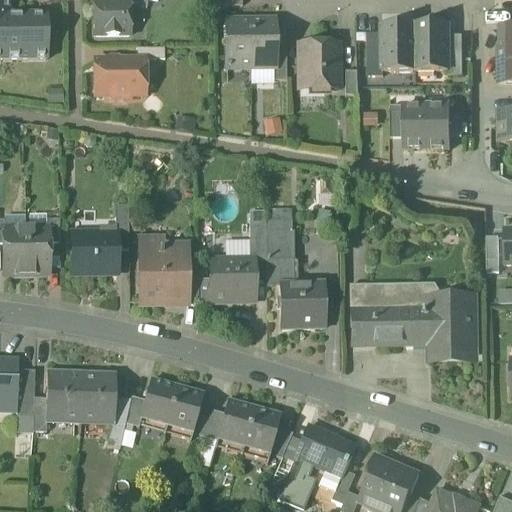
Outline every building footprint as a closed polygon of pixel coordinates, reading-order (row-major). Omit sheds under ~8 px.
[(0,0),(0,63),(46,63),(45,17),(8,17),(7,0),(0,0)] [(241,10),(240,0),(212,0),(213,10),(241,10)] [(93,40),(129,40),(129,4),(121,4),(93,5),(93,40)] [(273,24),(249,25),(249,73),(272,72),(273,72),(273,56),(273,24)] [(225,73),(249,73),(249,25),(225,25),(225,73)] [(383,76),(415,75),(414,27),(381,28),(381,37),(382,56),(382,76),(383,76)] [(447,27),(414,27),(415,75),(447,75),(448,75),(447,55),(447,39),(447,27)] [(511,85),(511,29),(500,30),(500,59),(498,59),(498,86),(511,85)] [(366,55),(367,55),(382,56),(381,37),(366,37),(366,55)] [(461,38),(447,39),(447,55),(461,55),(461,38)] [(297,94),(338,93),(338,49),(297,49),(297,94)] [(136,64),(144,64),(164,63),(163,51),(136,52),(136,64)] [(368,80),(383,80),(383,76),(382,76),(382,56),(367,55),(368,80)] [(447,75),(447,79),(462,79),(461,55),(447,55),(448,75),(447,75)] [(272,85),(285,84),(285,56),(273,56),(273,72),(272,72),(272,85)] [(114,104),(123,104),(127,100),(144,100),(144,64),(136,64),(93,64),(93,100),(110,100),(114,104)] [(272,72),(249,73),(249,88),(272,88),(272,85),(272,72)] [(344,99),(357,99),(357,75),(344,75),(344,99)] [(402,153),(426,153),(425,109),(418,109),(402,109),(402,115),(402,141),(402,153)] [(433,109),(425,109),(426,153),(449,153),(449,141),(449,115),(449,109),(433,109)] [(390,141),(402,141),(402,115),(390,115),(390,141)] [(449,115),(449,141),(461,141),(461,115),(449,115)] [(511,115),(508,115),(508,120),(498,120),(498,145),(511,144),(511,115)] [(363,116),(363,129),(378,129),(378,116),(363,116)] [(175,120),(173,134),(192,137),(194,123),(175,120)] [(262,125),(265,140),(281,136),(278,121),(262,125)] [(115,237),(115,254),(128,254),(127,210),(115,210),(115,237)] [(250,216),(250,231),(264,231),(264,224),(264,215),(250,216)] [(28,219),(28,231),(45,231),(45,223),(45,218),(28,219)] [(3,219),(3,223),(3,231),(24,231),(24,219),(3,219)] [(47,231),(47,247),(59,247),(58,223),(45,223),(45,231),(47,231)] [(265,235),(290,234),(290,224),(264,224),(264,231),(265,235)] [(3,279),(25,279),(24,231),(3,231),(2,231),(2,247),(3,279)] [(28,231),(24,231),(25,279),(47,279),(47,247),(47,231),(45,231),(28,231)] [(265,235),(264,231),(250,231),(251,244),(251,262),(252,262),(252,263),(253,263),(253,264),(265,264),(265,235)] [(511,232),(503,233),(504,268),(511,267),(511,232)] [(290,234),(265,235),(265,264),(290,264),(291,264),(291,234),(290,234)] [(72,238),(72,279),(116,278),(115,254),(115,237),(72,238)] [(486,240),(486,263),(498,263),(498,240),(486,240)] [(224,244),(224,262),(251,262),(251,244),(224,244)] [(144,307),(162,307),(162,306),(187,305),(187,301),(186,268),(186,252),(159,252),(159,255),(145,255),(145,288),(144,288),(144,307)] [(209,262),(209,307),(226,307),(226,303),(252,302),(252,306),(254,306),(253,264),(253,263),(252,263),(252,262),(251,262),(224,262),(209,262)] [(486,263),(486,276),(498,276),(498,263),(486,263)] [(265,290),(278,289),(278,288),(290,288),(290,264),(265,264),(265,290)] [(186,268),(187,301),(197,301),(196,268),(186,268)] [(322,287),(290,288),(278,288),(278,289),(279,329),(308,328),(308,332),(324,332),(322,287)] [(431,289),(421,290),(421,312),(454,311),(454,303),(444,303),(431,289)] [(430,345),(430,359),(474,358),(473,303),(454,303),(454,311),(421,312),(421,290),(365,291),(366,324),(376,324),(377,347),(430,345)] [(349,292),(350,347),(377,347),(376,324),(366,324),(365,291),(349,292)] [(511,292),(497,293),(497,307),(511,306),(511,292)] [(12,419),(13,420),(15,375),(15,364),(0,363),(0,414),(12,415),(12,419)] [(18,420),(32,420),(33,403),(33,376),(19,376),(18,420)] [(44,423),(78,424),(80,381),(46,380),(46,377),(44,377),(43,403),(43,423),(44,423)] [(93,382),(80,381),(78,424),(111,426),(113,426),(114,403),(114,379),(93,379),(93,382)] [(141,425),(164,431),(175,391),(149,384),(143,405),(136,431),(139,432),(141,425)] [(203,399),(175,391),(164,431),(189,438),(187,446),(190,447),(192,439),(200,412),(203,399)] [(130,401),(129,404),(124,428),(136,431),(143,405),(130,401)] [(43,403),(33,403),(32,420),(32,437),(43,437),(44,423),(43,423),(43,403)] [(118,453),(124,428),(129,404),(114,403),(113,426),(111,426),(111,431),(107,451),(118,453)] [(217,446),(241,453),(253,412),(227,405),(223,419),(215,446),(213,453),(215,453),(217,446)] [(192,439),(203,442),(210,415),(200,412),(192,439)] [(281,420),(253,412),(241,453),(267,460),(265,467),(268,468),(270,460),(277,432),(281,420)] [(223,419),(210,415),(203,442),(215,446),(223,419)] [(32,439),(32,437),(32,420),(18,420),(15,420),(15,438),(32,439)] [(312,471),(323,476),(339,483),(342,476),(353,451),(307,431),(300,446),(293,463),(295,463),(299,465),(312,471)] [(270,460),(280,463),(289,441),(291,436),(277,432),(270,460)] [(287,481),(295,463),(293,463),(300,446),(289,441),(280,463),(275,475),(287,481)] [(215,446),(203,442),(195,469),(208,472),(213,453),(215,446)] [(404,511),(407,506),(419,479),(374,460),(356,502),(354,507),(356,507),(357,504),(368,509),(367,511),(404,511)] [(284,486),(276,505),(291,511),(303,511),(315,484),(308,481),(312,471),(299,465),(291,485),(287,487),(284,486)] [(333,497),(339,483),(323,476),(317,490),(333,497)] [(340,510),(345,497),(353,481),(342,476),(339,483),(333,497),(329,506),(340,510)] [(477,511),(479,511),(454,500),(453,502),(437,495),(431,509),(430,511),(477,511)] [(356,502),(345,497),(339,511),(353,511),(356,507),(354,507),(356,502)] [(494,511),(511,511),(511,505),(500,500),(494,511)]
